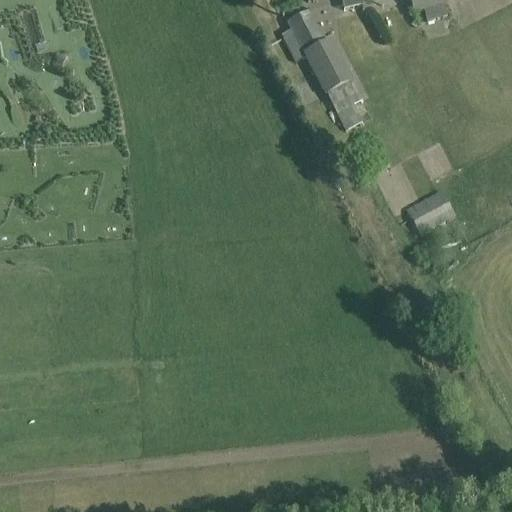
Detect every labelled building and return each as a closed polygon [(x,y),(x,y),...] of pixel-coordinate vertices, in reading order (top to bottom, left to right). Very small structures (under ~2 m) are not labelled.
[(341,0),(344,12),(360,8),(358,0),(341,0)] [(444,6),(449,5),(448,0),(408,0),(412,16),(423,13),(426,24),(447,19),(444,6)] [(307,15),(287,25),(303,57),(305,56),(323,47),(307,15)] [(303,57),(325,98),(351,84),(353,84),(331,43),(323,47),(305,56),(303,57)] [(405,213),(419,237),(419,238),(455,218),(441,193),(405,213)]
